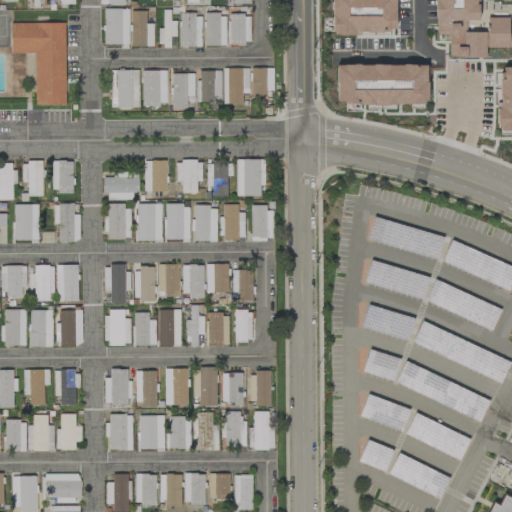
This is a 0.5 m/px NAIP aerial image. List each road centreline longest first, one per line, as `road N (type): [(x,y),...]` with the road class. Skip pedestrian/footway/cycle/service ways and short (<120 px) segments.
road 1 (residential): [(98,511),(92,0)]
road 2 (residential): [(300,138),(301,511)]
road 3 (residential): [(0,462),(270,462)]
road 4 (residential): [(0,358),(267,358)]
road 5 (residential): [(0,251),(266,252)]
road 6 (tertiary): [(300,138),(387,150),(511,192)]
road 7 (residential): [(93,138),(112,150),(264,148),(300,138)]
road 8 (residential): [(300,138),(265,130),(112,130),(93,138)]
road 9 (residential): [(92,55),(265,55)]
road 10 (tertiary): [(297,0),(300,138)]
